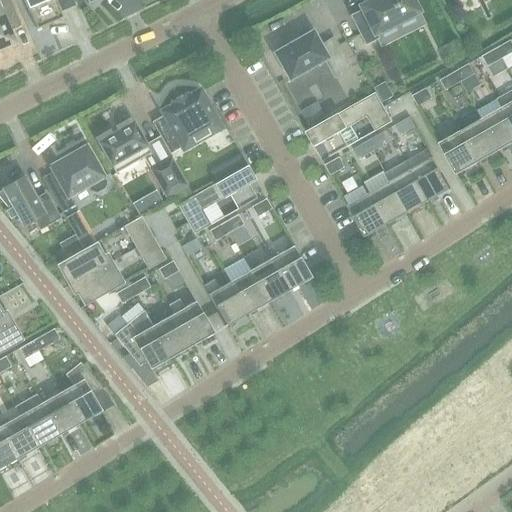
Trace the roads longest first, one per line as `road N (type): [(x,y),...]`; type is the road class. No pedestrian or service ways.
road 1 (residential): [(19,511),(357,292)]
road 2 (residential): [(357,292),(196,17)]
road 3 (residential): [(0,115),(196,17)]
road 4 (residential): [(357,292),(511,194)]
